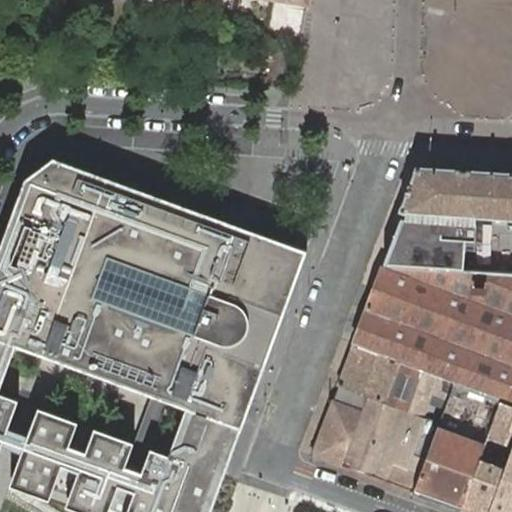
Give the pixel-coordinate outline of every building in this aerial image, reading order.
[(210,511),(224,475),(242,429),(309,252),(218,218),(56,158),(28,179),(14,216),(0,254),(0,453),(9,428),(19,400),(0,392),(0,391),(17,346),(185,408),(168,455),(40,407),(15,476),(57,491),(113,511),(210,511)] [(401,210),(404,212),(511,218),(511,172),(417,167),(401,210)] [(477,224),(401,219),(384,265),(464,270),(466,240),(476,241),(477,224)] [(455,382),(454,384),(500,401),(511,405),(511,273),(467,270),(464,270),(384,265),(354,344),(401,362),(424,370),(439,376),(455,382)] [(401,362),(354,344),(339,385),(368,396),(386,403),(401,362)] [(401,362),(386,403),(409,411),(424,370),(401,362)] [(341,467),(414,493),(420,475),(407,470),(422,427),(420,427),(433,392),(439,376),(424,370),(409,411),(386,403),(368,396),(341,467)] [(448,398),(454,384),(455,382),(439,376),(433,392),(448,398)] [(414,493),(461,510),(478,461),(491,427),(500,401),(454,384),(448,398),(420,475),(414,493)] [(312,456),(341,467),(368,396),(339,385),(312,456)] [(511,433),(511,405),(500,401),(491,427),(511,433)] [(511,511),(511,449),(504,471),(489,511),(511,511)] [(461,510),(464,511),(489,511),(504,471),(478,461),(461,510)] [(57,491),(15,476),(11,486),(53,501),(57,491)] [(112,511),(85,502),(81,511),(112,511)]
